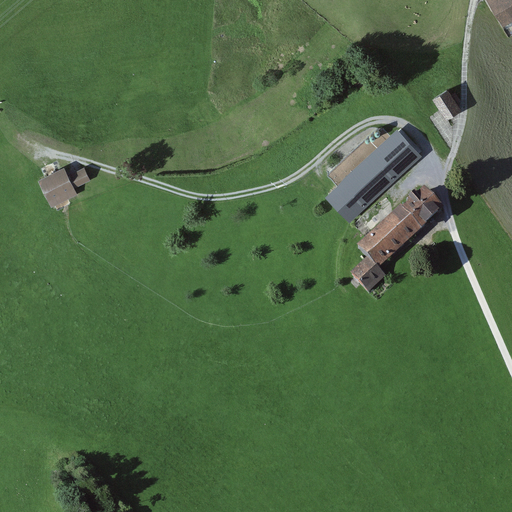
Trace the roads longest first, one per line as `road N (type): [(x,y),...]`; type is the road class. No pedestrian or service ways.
road 1 (track): [(448,168),(405,124),(370,120),(289,180),(210,197),(19,138)]
road 2 (track): [(474,0),(446,205),(511,368)]
